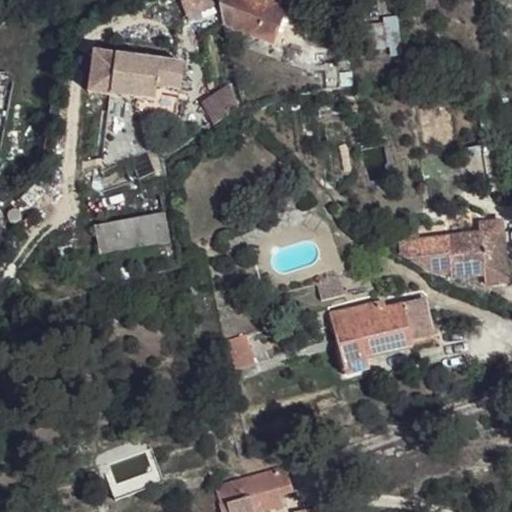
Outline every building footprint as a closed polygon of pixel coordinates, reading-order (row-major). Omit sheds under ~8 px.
[(212,5),(209,0),(182,0),(188,15),(212,5)] [(286,10),(259,0),(219,0),(224,25),(273,43),(286,10)] [(156,89),(158,75),(179,77),(183,52),(116,43),(115,53),(105,52),(106,40),(93,38),(88,79),(111,81),(111,83),(156,89)] [(337,60),(325,61),(325,93),(325,96),(338,94),(337,60)] [(0,85),(9,85),(8,74),(0,74),(0,85)] [(9,85),(0,85),(0,149),(13,85),(9,85)] [(212,128),(241,115),(230,91),(201,104),(212,128)] [(342,104),(318,107),(320,118),(344,113),(342,104)] [(467,168),(471,190),(487,186),(479,146),(461,150),(465,168),(467,168)] [(7,215),(6,220),(9,224),(14,225),(18,223),(20,218),(19,215),(16,212),(11,212),(7,215)] [(163,215),(92,228),(97,257),(153,248),(168,246),(163,215)] [(486,276),(487,286),(504,285),(498,224),(481,226),(482,236),(486,276)] [(401,254),(438,276),(451,274),(452,280),(486,276),(482,236),(400,244),(401,254)] [(168,246),(153,248),(156,256),(170,253),(168,246)] [(435,335),(426,299),(405,304),(414,341),(435,335)] [(332,316),(347,377),(371,372),(368,359),(366,352),(414,341),(405,304),(387,309),(386,303),(366,308),(370,328),(345,335),(340,314),(332,316)] [(340,314),(345,335),(370,328),(366,308),(340,314)] [(242,345),(251,375),(272,368),(262,338),(242,345)] [(414,341),(366,352),(368,359),(416,347),(414,341)] [(223,511),(254,511),(252,499),(222,504),(223,511)]
